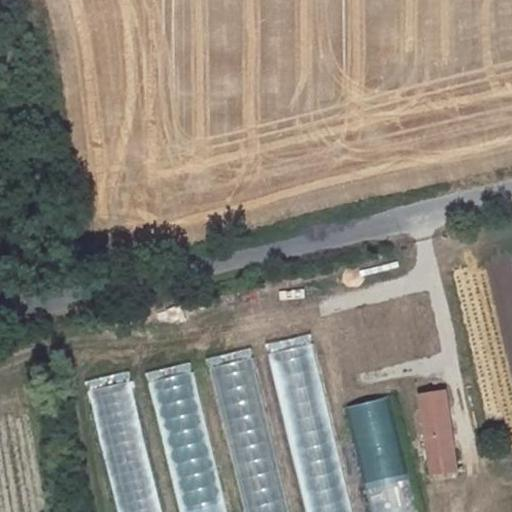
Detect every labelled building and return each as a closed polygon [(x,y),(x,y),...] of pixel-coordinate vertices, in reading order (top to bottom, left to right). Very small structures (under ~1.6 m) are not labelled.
[(357,511),(316,344),(271,355),(310,511),(357,511)] [(294,511),(256,357),(211,369),(246,511),(294,511)] [(231,511),(196,371),(152,382),(183,511),(231,511)] [(166,511),(134,380),(91,391),(119,511),(166,511)] [(453,385),(421,391),(432,474),(466,470),(453,385)] [(418,511),(389,397),(347,408),(372,511),(418,511)]
